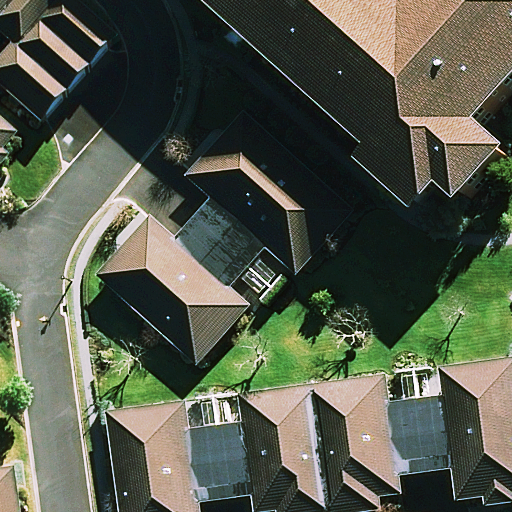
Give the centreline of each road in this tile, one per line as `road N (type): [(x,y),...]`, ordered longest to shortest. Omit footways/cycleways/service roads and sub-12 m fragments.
road 1 (residential): [(126,0),(145,19),(154,53),(141,117),(46,219),(31,247)]
road 2 (residential): [(31,247),(65,511)]
